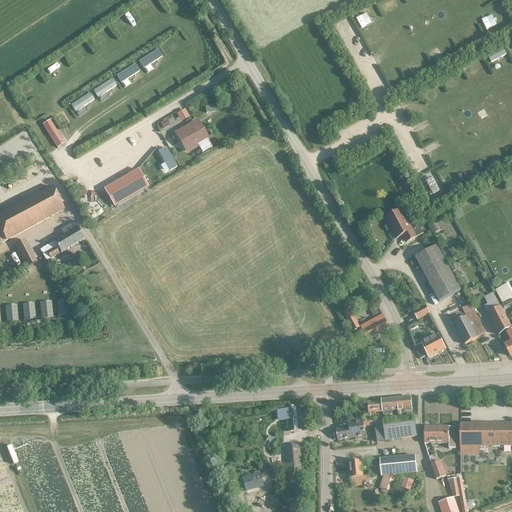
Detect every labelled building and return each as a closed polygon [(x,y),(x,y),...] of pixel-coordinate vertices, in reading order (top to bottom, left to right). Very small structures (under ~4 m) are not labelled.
[(158,50),(139,62),(143,69),(163,57),(158,50)] [(135,64),(116,76),(120,83),(140,71),(135,64)] [(111,79),(92,92),(96,99),(116,87),(111,79)] [(89,94),(69,107),(74,114),(93,101),(89,94)] [(217,105),(205,107),(206,113),(218,111),(217,105)] [(56,144),(62,140),(51,121),(44,125),(56,144)] [(187,152),(207,140),(197,123),(177,134),(187,152)] [(165,148),(158,152),(169,171),(176,167),(165,148)] [(137,170),(104,190),(114,207),(148,188),(137,170)] [(432,178),(426,182),(433,195),(440,192),(432,178)] [(0,245),(65,211),(52,188),(0,215),(0,245)] [(401,211),(387,218),(393,230),(391,231),(396,239),(402,236),(406,243),(423,234),(419,226),(412,230),(401,211)] [(63,255),(84,241),(74,224),(62,231),(64,235),(54,241),(55,243),(40,252),(47,263),(59,255),(57,252),(60,250),(63,255)] [(27,268),(36,263),(25,242),(16,247),(27,268)] [(439,304),(459,292),(435,248),(414,259),(439,304)] [(494,292),(506,312),(511,308),(511,299),(511,298),(511,291),(508,285),(494,292)] [(498,336),(511,329),(492,294),(483,299),(487,306),(483,308),(498,336)] [(425,306),(413,312),(417,320),(429,314),(425,306)] [(465,346),(486,335),(470,306),(449,318),(465,346)] [(343,319),(351,333),(359,329),(351,315),(343,319)] [(369,341),(390,329),(382,316),(362,328),(369,341)] [(429,360),(445,351),(437,337),(421,345),(429,360)] [(369,414),(410,410),(409,398),(380,401),(381,403),(368,404),(369,414)] [(289,423),(304,421),(303,409),(288,411),(289,423)] [(379,444),(417,438),(413,417),(375,423),(379,444)] [(304,421),(289,423),(290,434),(305,432),(304,421)] [(355,442),(366,440),(364,427),(373,426),(373,421),(363,421),(348,424),(349,430),(336,432),(338,442),(354,439),(355,442)] [(460,447),(511,447),(511,424),(460,425),(460,447)] [(455,444),(455,428),(449,428),(424,428),(424,444),(455,444)] [(305,447),(285,448),(287,476),(307,474),(305,447)] [(415,457),(380,460),(382,477),(417,474),(415,457)] [(367,462),(349,464),(352,488),(364,486),(363,482),(368,482),(368,477),(363,478),(362,469),(368,468),(367,462)] [(443,468),(433,472),(436,480),(446,477),(443,468)] [(459,497),(461,511),(467,511),(467,510),(474,509),(473,503),(466,504),(461,478),(447,480),(453,498),(459,497)]
